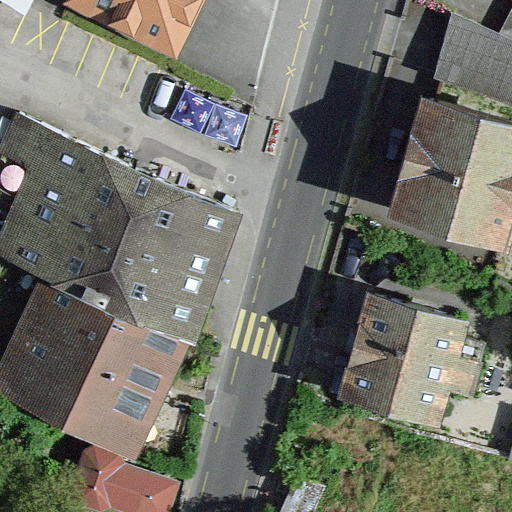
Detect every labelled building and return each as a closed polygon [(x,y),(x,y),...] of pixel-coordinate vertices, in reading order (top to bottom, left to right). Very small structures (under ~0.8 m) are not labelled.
[(85,0),(197,55),(224,0),(85,0)] [(511,132),(426,116),(401,243),(511,263),(511,132)] [(0,259),(193,345),(253,219),(40,134),(0,233),(0,259)] [(193,345),(44,293),(0,416),(95,449),(73,509),(80,511),(181,511),(192,484),(149,468),(193,345)] [(484,331),(380,307),(352,430),(456,453),(484,331)]
